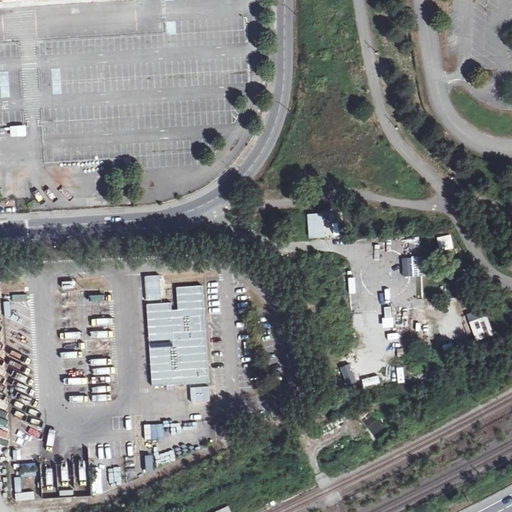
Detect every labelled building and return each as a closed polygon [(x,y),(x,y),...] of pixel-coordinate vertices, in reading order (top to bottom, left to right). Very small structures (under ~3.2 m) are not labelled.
[(26,135),(25,125),(10,126),(11,136),(26,135)] [(402,257),(402,276),(419,276),(419,257),(402,257)] [(160,276),(145,277),(146,301),(161,299),(160,276)] [(172,303),(146,305),(152,387),(167,386),(175,385),(209,383),(206,331),(200,331),(199,316),(204,316),(202,285),(177,287),(179,310),(172,310),(172,303)] [(359,306),(357,288),(348,289),(350,307),(359,306)] [(464,316),(476,342),(496,333),(484,307),(464,316)] [(151,424),(151,439),(163,439),(163,424),(151,424)] [(21,464),(22,477),(35,477),(34,463),(21,464)]
